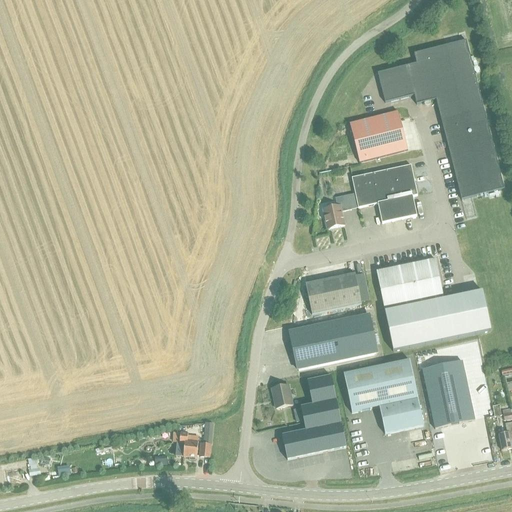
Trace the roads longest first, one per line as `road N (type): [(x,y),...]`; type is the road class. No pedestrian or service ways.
road 1 (track): [(287,242),(301,136),(316,97),(348,51),(417,0)]
road 2 (tertiary): [(511,471),(348,498),(238,489)]
road 3 (tertiary): [(0,507),(141,483),(238,489)]
road 4 (unclassified): [(238,489),(259,334),(282,262)]
road 5 (unclassified): [(282,262),(447,232)]
